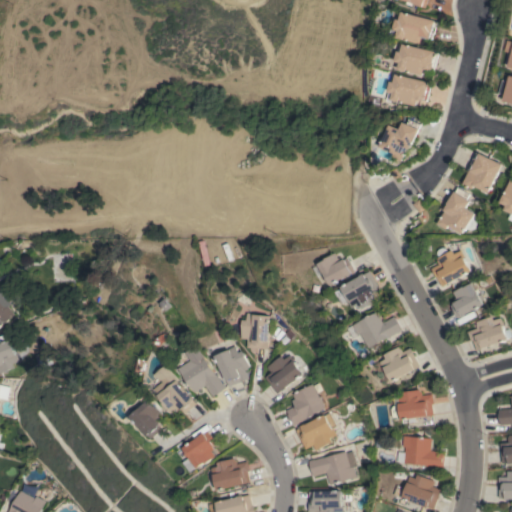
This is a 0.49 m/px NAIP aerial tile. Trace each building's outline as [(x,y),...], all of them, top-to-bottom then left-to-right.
[(403,0),(425,8),(427,0),(403,0)] [(400,9),(436,20),(436,21),(437,22),(432,40),(423,37),(421,44),(397,37),(399,30),(394,29),(400,9)] [(392,63),(391,60),(390,58),(391,56),(392,55),(392,50),(394,48),(393,45),(394,42),(397,42),(398,42),(401,42),(440,53),(435,70),(432,69),(432,70),(430,69),(430,70),(425,69),(423,75),(399,69),(399,67),(396,67),(394,67),(393,65),(392,63)] [(432,83),(428,99),(425,99),(425,100),(423,100),(417,99),(416,105),(392,99),(393,93),(388,92),(391,82),(392,82),(393,74),(432,83)] [(393,157),(394,153),(388,150),(387,151),(381,148),(382,147),(380,146),(390,124),(400,129),(403,122),(407,123),(409,119),(421,124),(419,128),(420,129),(414,142),(413,142),(410,148),(408,147),(402,161),(393,157)] [(501,164),(488,193),(485,191),(484,192),(480,190),(481,189),(473,185),(472,188),(462,184),(469,169),(468,169),(471,164),(471,163),(476,152),(501,164)] [(511,220),(508,219),(511,212),(504,209),(506,205),(500,202),(511,179),(511,220)] [(477,217),(477,221),(476,224),(474,228),(471,229),(469,229),(465,228),(462,234),(460,232),(459,234),(453,230),(454,229),(448,225),(446,229),(437,223),(445,211),(443,210),(447,203),(457,187),(468,194),(466,198),(469,200),(465,207),(475,214),(477,217)] [(441,287),(431,268),(439,264),(437,260),(438,259),(437,258),(452,249),(454,253),(460,250),(464,256),(463,256),(471,271),(441,287)] [(323,273),(322,274),(317,263),(325,259),(324,258),(335,252),(338,258),(341,257),(342,259),(344,258),(344,259),(347,257),(349,260),(350,260),(353,267),(353,268),(354,269),(350,271),(352,273),(329,285),(327,282),(324,281),(322,278),(323,276),(324,275),(323,273)] [(370,271),(380,290),(372,294),(375,299),(359,308),(357,304),(350,307),(346,299),(340,303),(334,291),(341,288),(340,286),(370,271)] [(458,318),(456,315),(455,315),(452,309),(450,305),(455,302),(453,299),(456,298),(453,291),(463,286),(464,287),(472,283),(478,293),(482,295),(483,298),(482,302),(484,304),(458,318)] [(0,290),(11,303),(8,306),(14,314),(0,326),(0,290)] [(249,347),(250,338),(244,338),(245,319),(250,320),(251,311),(258,312),(258,314),(273,315),(270,349),(249,347)] [(376,311),(382,322),(393,316),(395,320),(396,320),(400,327),(399,327),(401,330),(396,333),(395,333),(387,337),(367,348),(359,333),(351,338),(346,328),(376,311)] [(476,351),(472,340),(470,341),(467,331),(477,328),(475,324),(476,324),(476,322),(492,316),(493,319),(500,317),(503,325),(502,325),(507,339),(476,351)] [(0,342),(10,339),(15,354),(16,354),(18,361),(12,363),(14,368),(0,373),(0,342)] [(181,368),(193,360),(188,352),(199,345),(207,357),(206,358),(217,374),(218,374),(224,383),(227,387),(224,389),(224,390),(217,394),(214,396),(207,385),(197,392),(181,368)] [(217,356),(231,350),(231,348),(238,345),(241,352),(245,350),(252,367),(250,367),(249,369),(247,370),(250,378),(230,386),(217,356)] [(379,361),(385,358),(383,354),(399,346),(402,352),(410,347),(415,356),(414,356),(419,366),(390,381),(384,384),(373,365),(379,362),(379,361)] [(266,376),(272,372),(268,366),(284,355),(286,358),(292,354),(297,360),(296,361),(305,374),(287,387),(288,388),(284,390),(283,389),(278,393),(266,376)] [(166,403),(167,402),(161,395),(162,394),(158,389),(174,374),(193,396),(193,395),(197,399),(196,400),(199,403),(188,413),(184,409),(183,410),(182,409),(180,410),(178,408),(173,412),(166,403)] [(315,383),(323,400),(325,405),(324,405),(326,408),(309,417),(310,417),(294,425),(292,421),(292,422),(288,414),(289,414),(287,410),(295,405),(292,400),(295,398),(293,394),(315,383)] [(0,384),(10,387),(7,399),(0,397),(0,384)] [(432,393),(434,404),(432,404),(433,415),(427,416),(400,419),(400,418),(395,419),(392,417),(391,408),(393,405),(399,405),(398,396),(403,396),(403,391),(420,389),(420,391),(422,392),(422,395),(432,393)] [(511,423),(500,424),(498,410),(511,409),(510,396),(511,395),(511,423)] [(148,432),(134,416),(152,400),(158,406),(159,405),(167,414),(162,418),(164,421),(161,423),(166,429),(155,438),(151,435),(148,432)] [(316,450),(313,445),(305,448),(296,429),(301,427),(301,426),(305,423),(305,424),(325,414),(326,415),(331,412),(338,425),(333,427),(337,434),(330,438),(332,442),(316,450)] [(209,431),(211,433),(218,442),(214,444),(215,445),(214,446),(215,448),(213,450),(217,456),(207,463),(207,462),(198,468),(198,467),(192,471),(185,462),(192,457),(188,457),(186,454),(186,451),(185,447),(209,431)] [(500,443),(506,442),(506,438),(509,438),(509,435),(511,434),(511,463),(508,463),(508,462),(501,463),(500,443)] [(399,436),(403,437),(403,435),(432,438),(431,450),(444,452),(443,468),(426,466),(426,465),(403,463),(404,462),(397,461),(399,436)] [(356,477),(329,484),(326,473),(313,476),(308,460),(314,459),(346,451),(347,453),(353,451),(357,466),(353,467),(356,477)] [(213,467),(219,466),(218,462),(235,458),(235,459),(237,460),(238,463),(248,461),(250,471),(248,471),(251,481),(245,483),(245,484),(219,490),(213,467)] [(511,498),(505,498),(498,498),(498,477),(507,477),(507,471),(511,471),(511,498)] [(438,499),(437,498),(434,509),(427,506),(427,507),(423,506),(423,505),(402,498),(408,482),(407,482),(409,476),(416,478),(417,474),(435,480),(433,486),(441,489),(438,499)] [(8,511),(20,490),(34,498),(35,496),(45,501),(39,511),(8,511)] [(341,490),(342,505),(343,505),(343,511),(309,511),(309,491),(341,490)] [(212,511),(211,505),(218,503),(217,502),(239,497),(239,496),(244,495),(244,496),(250,494),(252,505),(254,505),(255,511),(212,511)]
